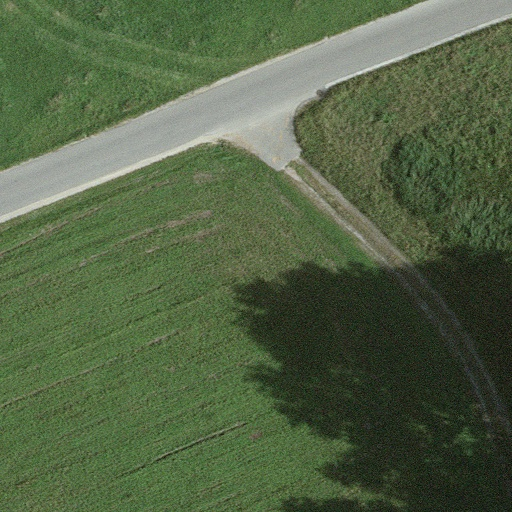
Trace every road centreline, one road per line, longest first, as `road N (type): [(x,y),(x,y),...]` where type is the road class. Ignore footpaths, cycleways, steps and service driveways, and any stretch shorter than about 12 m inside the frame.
road 1 (unclassified): [(0,194),(490,0)]
road 2 (track): [(229,103),(451,327),(480,372),(511,459)]
